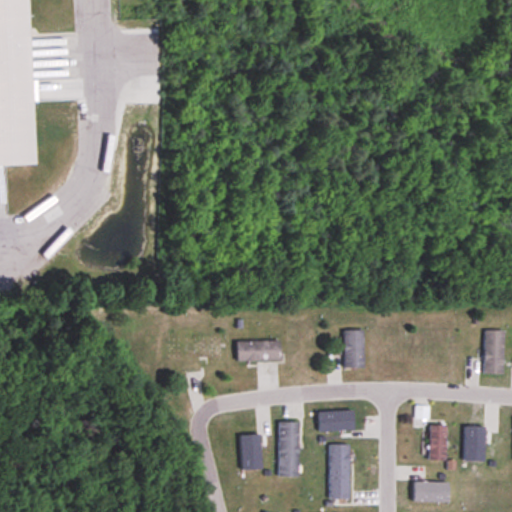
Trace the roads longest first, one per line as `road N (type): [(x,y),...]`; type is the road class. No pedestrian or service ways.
road 1 (residential): [(202,413),(235,399),(354,389),(511,394)]
road 2 (residential): [(385,389),(385,511)]
